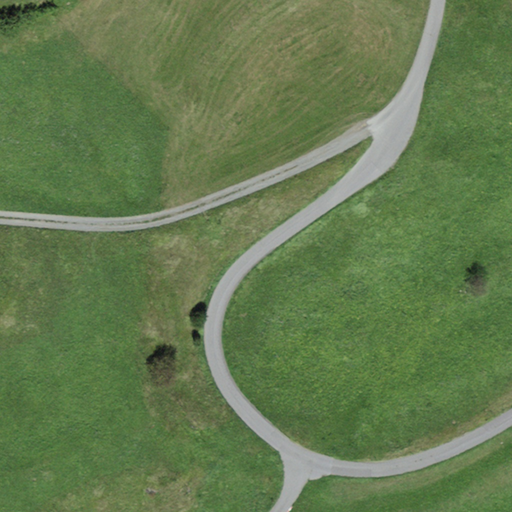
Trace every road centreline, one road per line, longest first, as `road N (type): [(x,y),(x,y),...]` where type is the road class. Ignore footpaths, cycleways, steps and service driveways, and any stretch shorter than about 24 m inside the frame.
road 1 (unclassified): [(304,460),(227,392),(212,359),(215,304),(258,247),(367,172),(389,143),(436,0)]
road 2 (track): [(402,114),(170,214),(0,216)]
road 3 (unclassified): [(511,412),(458,447),(412,462),(345,468),(304,460)]
